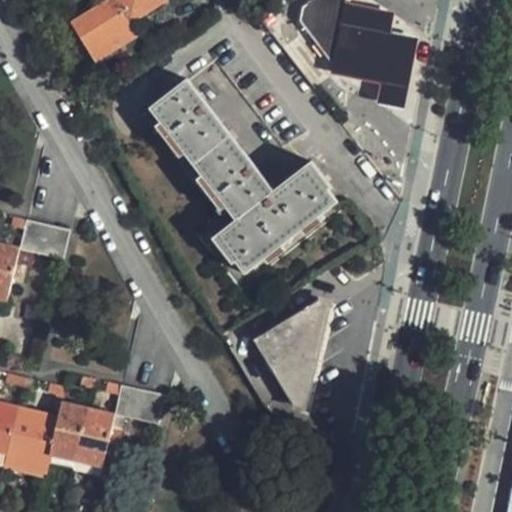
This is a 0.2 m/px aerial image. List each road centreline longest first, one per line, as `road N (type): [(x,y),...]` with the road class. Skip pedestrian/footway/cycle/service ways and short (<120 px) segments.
road 1 (residential): [(282,511),(0,23)]
road 2 (primary): [(435,511),(511,165)]
road 3 (residential): [(427,250),(407,243),(225,0)]
road 4 (primary): [(427,250),(364,511)]
road 5 (primary): [(482,0),(427,250)]
